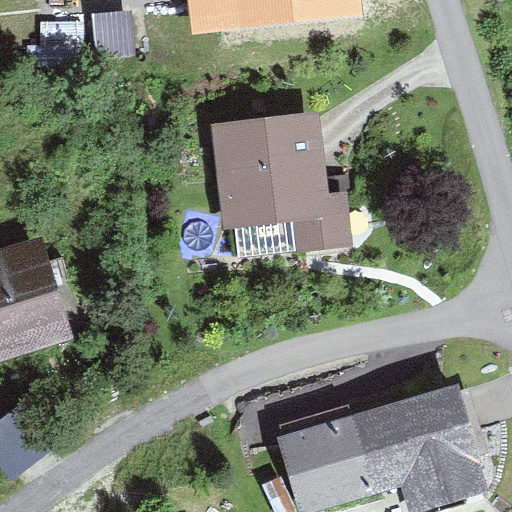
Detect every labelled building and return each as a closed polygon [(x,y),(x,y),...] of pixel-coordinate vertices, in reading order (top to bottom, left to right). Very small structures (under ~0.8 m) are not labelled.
[(344,0),(199,0),(201,19),(345,4),(344,0)] [(221,134),(230,214),(297,207),(302,246),(347,241),(342,200),(321,202),(313,124),(221,134)] [(0,351),(84,325),(63,257),(42,263),(38,248),(0,259),(0,351)] [(373,368),(275,387),(281,417),(379,397),(373,368)] [(370,470),(418,456),(431,502),(481,487),(472,457),(489,453),(481,428),(468,432),(456,391),(286,442),(306,511),(312,511),(377,493),(370,470)] [(0,459),(13,477),(57,443),(28,404),(0,425),(0,459)]
